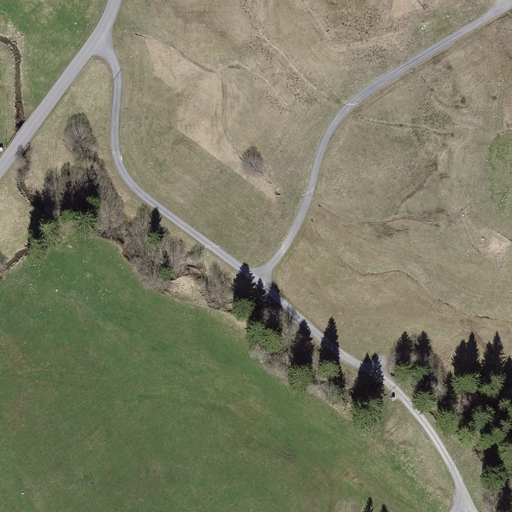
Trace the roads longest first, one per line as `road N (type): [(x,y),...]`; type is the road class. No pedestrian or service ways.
road 1 (track): [(298,225),(325,141),(353,104),(511,6)]
road 2 (track): [(359,367),(410,404),(473,511)]
